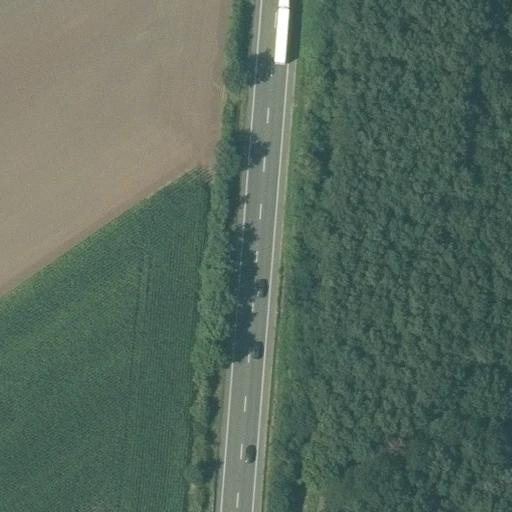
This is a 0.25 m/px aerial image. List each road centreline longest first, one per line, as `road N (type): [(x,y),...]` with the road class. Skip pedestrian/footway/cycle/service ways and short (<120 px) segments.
road 1 (primary): [(280,0),(237,511)]
road 2 (track): [(326,511),(328,500),(506,365)]
